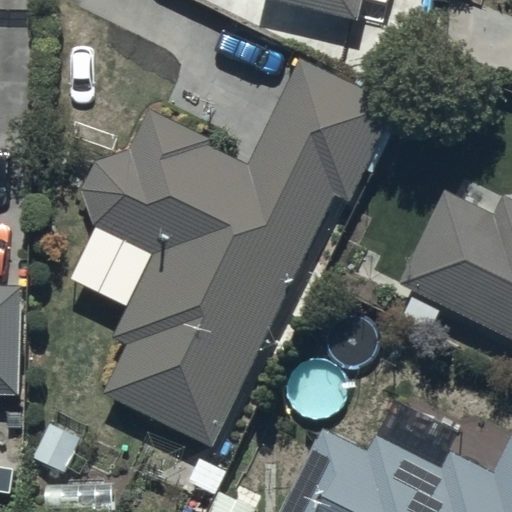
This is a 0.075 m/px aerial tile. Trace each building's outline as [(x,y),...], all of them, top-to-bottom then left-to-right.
[(295,0),(361,16),(365,0),(295,0)] [(106,386),(214,437),(263,335),(280,343),(296,311),(281,304),(335,190),(350,197),(397,99),(299,52),(248,158),(207,139),(211,131),(152,103),(131,147),(100,157),(86,186),(93,218),(106,224),(89,261),(139,285),(115,334),(128,340),(106,386)] [(451,188),(404,279),(511,334),(511,194),(506,192),(496,212),(451,188)] [(0,388),(20,389),(21,284),(0,283),(0,388)] [(327,425),(282,511),(511,511),(511,436),(496,468),(454,447),(444,465),(377,430),(369,446),(327,425)]
